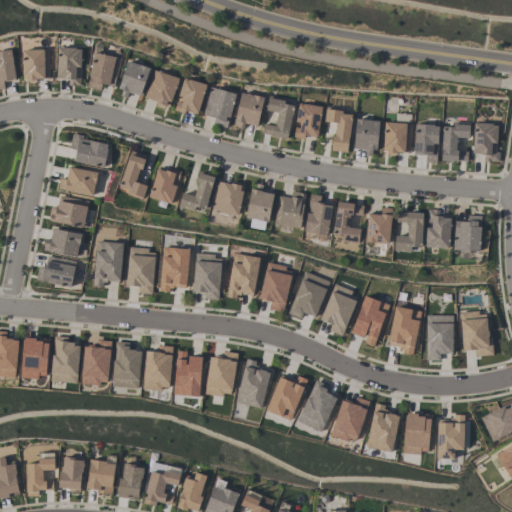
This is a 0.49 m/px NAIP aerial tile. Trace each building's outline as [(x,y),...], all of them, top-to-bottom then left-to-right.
[(56,46),(75,47),(80,47),(79,65),(80,65),(80,84),(75,84),(75,85),(68,85),(68,78),(56,77),(56,76),(56,46)] [(48,77),(35,77),(35,80),(25,81),(25,78),(21,78),(21,73),(20,73),(19,48),(30,48),(30,47),(40,47),(40,48),(41,48),(47,48),(48,77)] [(14,77),(15,76),(15,79),(6,81),(6,80),(3,80),(4,88),(0,88),(0,49),(10,48),(14,77)] [(112,85),(107,84),(107,83),(100,82),(99,89),(86,86),(88,75),(86,74),(92,51),(103,53),(103,51),(112,53),(112,55),(119,57),(112,85)] [(139,96),(127,92),(125,97),(120,95),(122,90),(117,88),(127,61),(138,65),(139,64),(149,68),(139,96)] [(153,70),(178,78),(168,106),(165,105),(164,107),(155,104),(156,101),(143,97),(153,70)] [(196,114),(185,110),(183,114),(173,110),(176,101),(180,103),(182,97),(178,96),(184,78),(206,85),(196,114)] [(226,128),(213,124),(214,118),(202,115),(210,87),(235,94),(226,128)] [(256,126),(244,123),(243,128),(232,126),(240,92),(252,95),(252,94),(263,97),(256,126)] [(286,138),(261,133),(263,124),(275,126),(277,112),(265,110),(268,96),(284,99),(283,104),(293,106),(286,138)] [(316,137),(304,135),(303,138),(293,136),(294,127),(299,128),(300,122),(295,121),(298,103),(321,107),(316,137)] [(346,151),(330,149),(330,145),(331,135),(334,135),(335,121),(323,120),(325,108),(326,106),(341,108),(341,110),(342,110),(341,112),(351,114),(346,151)] [(375,149),(371,148),(371,155),(365,154),(365,148),(352,147),(355,118),(366,119),(378,120),(375,149)] [(408,152),(396,151),(395,154),(385,153),(386,151),(382,150),(382,145),(381,145),(383,120),(394,121),(394,120),(403,120),(403,122),(405,122),(405,123),(410,123),(408,152)] [(442,129),(441,129),(441,126),(443,126),(443,125),(452,126),(452,121),(469,122),(468,137),(455,136),(455,149),(457,149),(457,150),(467,151),(466,160),(456,159),(456,160),(440,159),(441,148),(440,148),(442,129)] [(472,130),(470,130),(470,128),(472,128),(473,121),(491,123),(491,124),(496,124),(495,141),(496,141),(496,151),(499,151),(499,161),(483,160),(484,154),(479,153),(472,152),(472,151),(471,151),(472,130)] [(414,122),(433,124),(437,124),(435,162),(425,161),(425,154),(422,153),(422,154),(413,154),(413,152),(414,122)] [(74,160),(73,160),(75,152),(74,152),(75,148),(70,147),(73,133),(83,135),(83,138),(108,143),(107,150),(106,149),(102,166),(74,160)] [(131,151),(146,156),(141,170),(139,169),(134,182),(146,186),(141,200),(126,194),(127,189),(118,186),(131,151)] [(96,172),(91,195),(63,189),(58,188),(60,177),(66,179),(69,166),(96,172)] [(180,171),(177,180),(173,179),(171,184),(176,186),(170,204),(148,197),(157,168),(169,171),(170,168),(180,171)] [(204,209),(194,206),(193,211),(178,207),(182,193),(194,196),(197,183),(195,183),(198,172),(214,177),(204,209)] [(218,181),(230,184),(230,183),(243,186),(237,215),(227,213),(227,215),(218,213),(219,211),(211,209),(218,181)] [(267,222),(245,217),(250,189),(254,190),(256,183),(262,185),(261,190),(270,192),(270,194),(273,194),(267,222)] [(299,228),(290,227),(290,229),(280,227),(280,225),(273,224),(278,196),(290,198),(291,191),(301,192),(301,194),(305,194),(299,228)] [(326,234),(309,231),(304,230),(304,229),(303,229),(306,212),(309,193),(320,195),(319,201),(331,203),(331,205),(326,234)] [(87,200),(86,207),(87,208),(85,217),(82,217),(80,226),(47,220),(48,216),(47,215),(49,206),(54,207),(56,199),(58,200),(59,195),(87,200)] [(347,226),(359,228),(357,243),(341,241),(342,235),(332,234),(336,200),(352,203),(352,204),(363,205),(361,214),(351,213),(351,214),(349,214),(347,226)] [(367,212),(380,214),(381,207),(391,208),(388,244),(364,242),(367,212)] [(448,248),(425,246),(426,228),(431,228),(431,222),(426,222),(427,209),(431,210),(431,209),(438,210),(437,216),(441,216),(441,218),(450,218),(448,248)] [(394,250),(395,236),(407,236),(407,223),(405,223),(405,222),(395,222),(396,212),(423,213),(420,247),(410,246),(410,251),(394,250)] [(454,221),(466,222),(467,215),(480,216),(479,227),(480,227),(478,251),(469,250),(468,253),(459,252),(459,250),(452,249),(454,221)] [(79,233),(75,256),(47,250),(43,249),(44,244),(43,244),(44,239),(50,240),(52,228),(79,233)] [(92,285),(102,286),(102,281),(119,282),(120,242),(94,241),(92,285)] [(186,248),(159,247),(158,289),(185,289),(186,248)] [(150,294),(153,249),(126,248),(124,285),(136,286),(136,293),(150,294)] [(235,299),(236,293),(252,296),(258,257),(231,253),(224,297),(235,299)] [(193,254),(191,291),(202,291),(202,299),(217,299),(219,255),(193,254)] [(74,260),(73,267),(75,268),(73,277),(70,276),(68,286),(44,282),(45,281),(35,279),(37,266),(43,267),(44,259),(46,260),(47,255),(74,260)] [(282,312),(290,268),(264,263),(257,299),(269,301),(267,309),(282,312)] [(286,314),(299,318),(301,312),(314,317),(327,280),(301,271),(286,314)] [(318,320),(329,324),(326,330),(340,336),(356,294),(331,285),(318,320)] [(365,295),(389,304),(373,345),(364,342),(369,330),(367,330),(364,338),(351,333),(361,305),(365,295)] [(395,306),(420,311),(412,354),(402,352),(403,348),(400,348),(400,346),(387,344),(395,306)] [(459,312),(478,310),(478,318),(486,318),(487,330),(488,330),(489,336),(491,336),(492,354),(475,355),(475,349),(463,350),(459,312)] [(426,323),(453,323),(453,352),(447,352),(447,353),(440,353),(440,356),(430,356),(430,341),(426,341),(426,323)] [(16,339),(4,339),(5,331),(0,330),(0,376),(14,377),(16,339)] [(76,382),(77,343),(66,343),(66,336),(51,336),(49,381),(76,382)] [(19,377),(45,377),(46,339),(21,337),(19,377)] [(81,345),(80,383),(106,384),(108,340),(95,339),(94,346),(81,345)] [(109,386),(136,388),(140,350),(127,349),(128,342),(114,341),(109,386)] [(170,346),(156,345),(156,351),(142,351),(141,388),(168,389),(170,346)] [(185,350),(174,350),(172,395),(198,396),(200,356),(185,355),(185,350)] [(208,355),(202,392),(228,397),(236,353),(222,351),(220,357),(208,355)] [(243,361),(234,401),(260,407),(269,367),(243,361)] [(263,410),(288,420),(305,379),(294,374),(292,379),(278,373),(263,410)] [(295,421),(320,432),(334,396),(323,392),(326,385),(313,379),(295,421)] [(339,399),(328,434),(354,443),(367,401),(354,397),(352,403),(339,399)] [(480,417),(511,401),(511,430),(499,437),(492,440),(480,417)] [(373,410),(383,412),(382,418),(384,418),(385,413),(389,414),(389,413),(395,415),(399,416),(391,452),(375,448),(377,439),(368,437),(373,410)] [(406,415),(408,415),(408,413),(418,414),(417,416),(423,417),(423,414),(431,415),(428,447),(427,451),(420,450),(420,454),(402,453),(402,444),(403,445),(406,415)] [(437,422),(452,422),(452,427),(454,427),(454,423),(464,423),(463,449),(454,449),(454,459),(437,458),(437,422)] [(511,444),(511,475),(510,477),(496,454),(511,444)] [(24,463),(37,463),(37,452),(53,451),(53,469),(41,469),(41,480),(53,480),(53,488),(45,488),(45,489),(37,489),(37,491),(38,491),(38,494),(27,495),(27,491),(25,491),(24,463)] [(111,485),(113,485),(112,493),(98,491),(98,489),(84,487),(85,482),(86,482),(89,461),(88,461),(89,459),(105,461),(106,454),(116,455),(114,464),(111,485)] [(0,456),(3,456),(4,462),(12,460),(15,473),(13,473),(16,489),(18,489),(19,493),(7,495),(7,496),(0,497),(0,456)] [(62,456),(73,457),(73,456),(83,457),(83,462),(84,462),(84,465),(82,465),(82,471),(80,471),(79,487),(80,487),(80,491),(69,490),(69,488),(56,487),(58,472),(61,472),(62,456)] [(123,462),(134,464),(134,463),(143,464),(141,478),(140,478),(139,485),(138,484),(137,494),(138,494),(138,497),(126,496),(126,497),(116,496),(117,493),(115,493),(118,478),(120,478),(123,462)] [(149,471),(162,474),(164,464),(179,468),(178,473),(179,473),(176,485),(164,482),(162,492),(173,494),(170,503),(163,501),(163,502),(156,500),(155,505),(143,502),(144,499),(143,498),(149,471)] [(198,495),(201,496),(196,511),(187,507),(186,509),(176,506),(176,503),(177,504),(181,492),(180,491),(181,487),(180,487),(183,477),(185,478),(186,474),(193,476),(194,472),(205,475),(198,495)] [(215,477),(225,481),(223,487),(238,492),(237,495),(236,495),(229,511),(202,511),(205,507),(204,507),(215,477)] [(266,511),(247,511),(249,508),(239,503),(246,488),(260,494),(256,503),(268,509),(266,511)] [(274,511),(276,508),(277,508),(280,500),(289,504),(286,510),(290,511),(274,511)]
